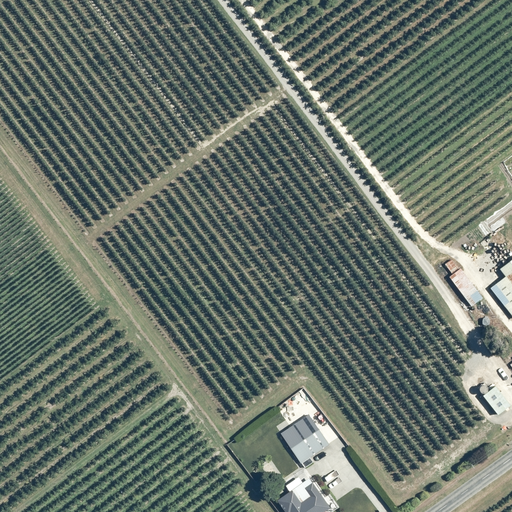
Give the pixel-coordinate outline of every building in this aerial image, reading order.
[(511,257),(499,267),(506,276),(490,288),(511,316),(511,257)] [(454,258),(443,266),(472,304),(483,296),(454,258)] [(492,389),(486,382),(479,388),(500,414),(510,405),(494,386),(492,389)] [(335,450),(320,428),(290,448),(309,477),(346,452),(342,445),(335,450)] [(323,511),(330,507),(313,482),(307,486),(304,481),(278,499),(286,511),(288,511),(290,511),(323,511)]
